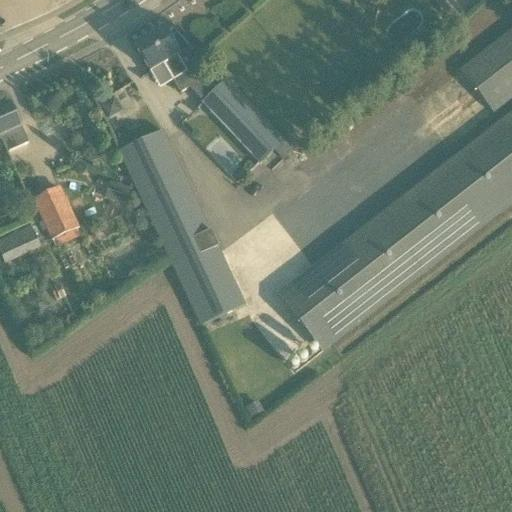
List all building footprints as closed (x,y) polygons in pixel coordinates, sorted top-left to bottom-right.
[(344,0),(338,5),(353,22),(361,14),(349,1),(350,0),(344,0)] [(511,99),(511,31),(460,72),(492,115),(511,99)] [(210,77),(202,82),(185,53),(189,51),(190,52),(191,51),(177,36),(169,42),(163,32),(135,48),(150,73),(163,65),(180,94),(189,89),(200,101),(217,84),(210,77)] [(273,174),(284,163),(293,154),(282,142),(283,142),(225,82),(199,107),(256,167),(262,162),(273,174)] [(114,98),(100,107),(109,121),(122,113),(114,98)] [(0,107),(0,140),(0,141),(7,155),(27,146),(18,127),(19,127),(9,104),(0,107)] [(511,114),(277,297),(321,354),(511,205),(511,114)] [(201,327),(243,307),(161,134),(120,153),(201,327)] [(51,150),(56,170),(72,166),(66,146),(51,150)] [(105,200),(125,206),(130,191),(109,185),(105,200)] [(76,231),(58,190),(32,202),(50,243),(54,241),(57,247),(79,237),(76,231)] [(0,256),(4,265),(39,249),(28,225),(0,237),(0,256)]
